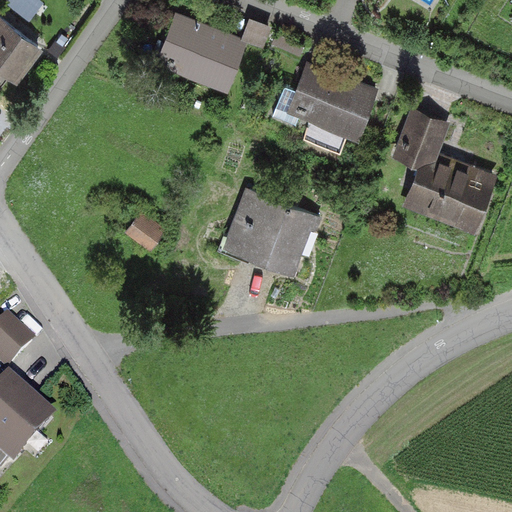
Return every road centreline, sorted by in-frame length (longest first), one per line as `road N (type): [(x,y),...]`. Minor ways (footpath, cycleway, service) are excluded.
road 1 (residential): [(0,224),(167,467),(209,511)]
road 2 (unclassified): [(511,315),(462,336),(381,394),(317,474),(300,511)]
road 3 (residential): [(252,0),(511,100)]
road 4 (residential): [(0,172),(121,0)]
